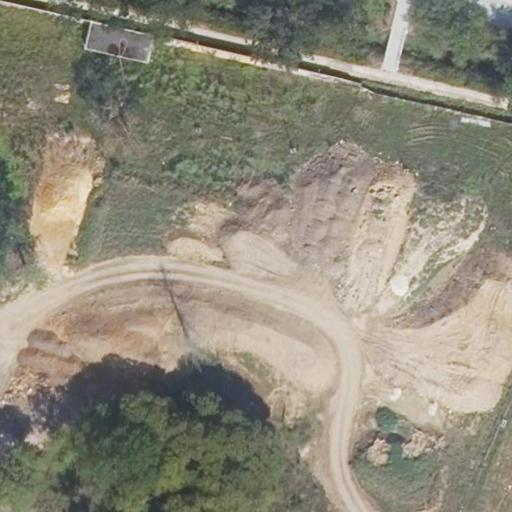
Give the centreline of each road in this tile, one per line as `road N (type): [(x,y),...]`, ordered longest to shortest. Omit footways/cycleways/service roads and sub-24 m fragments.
road 1 (track): [(0,324),(151,263),(417,355)]
road 2 (track): [(0,369),(80,187)]
road 3 (track): [(393,218),(346,410)]
